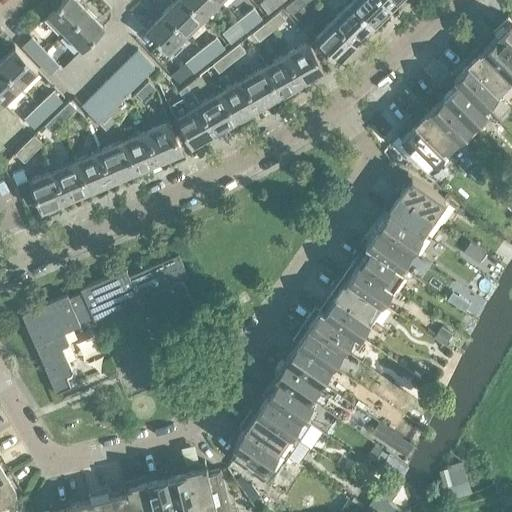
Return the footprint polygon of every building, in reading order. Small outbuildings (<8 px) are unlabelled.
[(61,0),(48,13),(65,30),(88,8),(79,0),(61,0)] [(187,0),(173,0),(163,10),(186,33),(203,16),(187,0)] [(187,0),(203,16),(218,0),(187,0)] [(282,0),(260,0),(259,1),(267,12),(282,0)] [(291,0),(285,5),(292,13),(305,2),(302,0),(291,0)] [(352,0),(350,0),(333,17),(357,40),(375,23),(352,0)] [(387,0),(352,0),(375,23),(392,5),(387,0)] [(253,6),(237,18),(246,29),(262,17),(253,6)] [(88,8),(65,30),(82,48),(105,26),(88,8)] [(186,33),(163,10),(146,27),(168,50),(186,33)] [(279,10),(265,20),(272,28),(285,18),(279,10)] [(511,18),(508,15),(493,29),(511,47),(511,18)] [(357,40),(333,17),(315,36),(338,59),(357,40)] [(246,29),(237,18),(221,31),(230,42),(246,29)] [(272,28),(265,20),(252,31),(258,39),(272,28)] [(511,47),(493,29),(479,43),(511,75),(511,47)] [(24,44),(37,58),(46,50),(33,36),(24,44)] [(216,36),(200,48),(208,59),(224,46),(216,36)] [(308,40),(286,53),(302,80),(324,68),(308,40)] [(238,41),(225,52),(232,60),(245,49),(238,41)] [(511,75),(479,43),(465,58),(500,92),(511,80),(511,75)] [(16,45),(0,60),(0,63),(21,85),(38,68),(16,45)] [(138,47),(130,55),(147,72),(155,65),(138,47)] [(208,59),(200,48),(184,61),(193,72),(208,59)] [(46,50),(37,58),(50,72),(59,64),(46,50)] [(232,60),(225,52),(212,62),(219,70),(232,60)] [(286,53),(264,66),(279,93),(302,80),(286,53)] [(130,55),(122,63),(139,80),(147,72),(130,55)] [(450,72),(453,75),(489,110),(489,109),(486,106),(500,92),(465,58),(450,72)] [(21,85),(0,63),(0,98),(3,102),(21,85)] [(122,63),(114,71),(131,88),(139,80),(122,63)] [(264,66),(243,78),(259,105),(279,93),(264,66)] [(114,71),(106,79),(122,96),(131,88),(114,71)] [(198,73),(187,82),(193,91),(205,81),(198,73)] [(453,75),(439,89),(474,124),(489,110),(453,75)] [(243,78),(220,90),(236,118),(259,105),(243,78)] [(98,86),(115,104),(122,97),(122,96),(106,79),(98,87),(98,86)] [(135,91),(143,99),(155,87),(147,79),(135,91)] [(193,91),(187,82),(178,89),(183,99),(180,99),(173,102),(171,106),(192,143),(215,130),(199,103),(193,91)] [(98,86),(90,94),(106,112),(110,108),(115,104),(98,86)] [(439,89),(425,103),(460,138),(474,124),(439,89)] [(53,90),(39,104),(48,113),(62,99),(53,90)] [(220,90),(199,103),(215,130),(236,118),(220,90)] [(106,112),(90,94),(81,103),(98,120),(106,112)] [(115,104),(110,108),(117,116),(129,104),(122,97),(115,104)] [(69,100),(57,112),(64,119),(77,107),(69,100)] [(425,103),(412,116),(447,151),(460,138),(425,103)] [(48,113),(39,104),(25,117),(34,126),(48,113)] [(110,108),(106,112),(98,120),(105,128),(117,116),(110,108)] [(64,119),(57,112),(45,123),(52,131),(64,119)] [(447,151),(412,116),(396,131),(431,167),(447,151)] [(169,119),(146,129),(159,159),(182,149),(169,119)] [(146,129),(123,139),(136,169),(159,159),(146,129)] [(16,152),(24,161),(43,143),(34,134),(16,152)] [(123,139),(100,149),(113,179),(136,169),(123,139)] [(100,149),(77,158),(89,189),(113,179),(100,149)] [(77,158),(54,168),(67,199),(89,189),(77,158)] [(67,199),(54,168),(30,178),(43,209),(67,199)] [(411,174),(399,191),(433,214),(445,197),(411,174)] [(399,191),(388,207),(422,230),(433,214),(399,191)] [(388,207),(377,224),(410,247),(422,230),(388,207)] [(365,240),(369,243),(403,266),(404,265),(399,262),(410,247),(377,224),(365,240)] [(463,249),(479,259),(486,248),(469,238),(463,249)] [(369,243),(358,260),(392,283),(403,266),(369,243)] [(95,317),(95,315),(152,291),(171,334),(170,334),(170,335),(202,322),(183,277),(188,275),(178,252),(129,273),(126,266),(80,285),(82,289),(69,295),(67,291),(22,311),(56,390),(71,384),(67,375),(71,373),(73,369),(71,365),(72,365),(64,346),(68,344),(69,340),(64,328),(79,322),(79,323),(80,323),(82,328),(97,322),(94,317),(95,317)] [(358,260),(347,276),(380,299),(392,283),(358,260)] [(347,276),(336,292),(369,315),(380,299),(347,276)] [(336,292),(324,309),(353,329),(357,332),(369,315),(336,292)] [(320,306),(308,323),(341,346),(353,329),(324,309),(320,306)] [(308,323),(297,339),(330,362),(341,346),(308,323)] [(433,336),(444,344),(452,332),(440,325),(433,336)] [(297,339),(285,356),(319,379),(330,362),(297,339)] [(161,352),(165,360),(180,353),(177,345),(161,352)] [(184,374),(176,355),(150,366),(158,384),(158,385),(184,374)] [(274,373),(278,376),(307,395),(319,379),(285,356),(274,373)] [(278,376),(267,391),(301,414),(312,398),(307,395),(278,376)] [(311,422),(301,414),(267,391),(256,408),(289,431),(300,437),(311,422)] [(300,437),(289,431),(256,408),(244,424),(278,447),(288,454),(300,437)] [(269,482),(288,454),(278,447),(244,424),(232,442),(239,446),(231,457),(269,482)] [(449,492),(471,486),(463,458),(441,464),(449,492)] [(206,464),(186,469),(196,508),(228,500),(221,472),(209,475),(206,464)] [(186,469),(167,474),(176,511),(180,511),(196,508),(186,469)] [(6,472),(0,475),(0,499),(17,490),(6,472)] [(176,511),(167,474),(147,478),(156,511),(176,511)] [(235,478),(251,500),(259,495),(251,484),(240,475),(235,478)] [(156,511),(147,478),(128,483),(135,511),(156,511)] [(128,489),(110,493),(115,511),(135,511),(128,483),(127,483),(128,489)] [(366,511),(375,511),(383,503),(364,491),(354,503),(366,511)] [(115,511),(110,493),(90,498),(93,511),(115,511)] [(93,511),(90,498),(71,503),(73,511),(93,511)] [(73,511),(71,503),(51,508),(51,511),(73,511)]
